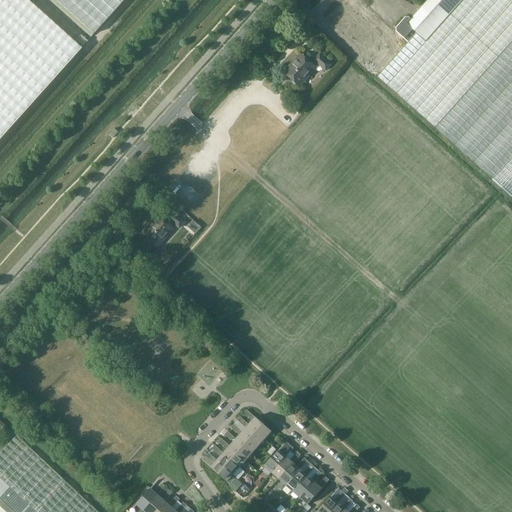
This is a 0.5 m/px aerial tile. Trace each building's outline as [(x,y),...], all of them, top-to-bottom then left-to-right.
[(0,0),(0,138),(80,49),(25,0),(0,0)] [(123,0),(48,0),(90,37),(123,0)] [(511,197),(511,196),(511,0),(445,0),(408,42),(377,77),(417,112),(493,180),(511,197)] [(397,32),(408,42),(445,0),(427,0),(411,19),(409,18),(406,18),(396,28),(397,32)] [(306,53),(303,56),(302,55),(292,66),(291,65),(284,72),(300,87),(317,69),(316,68),(318,65),(326,72),(332,65),(320,53),(313,60),(306,53)] [(114,129),(108,135),(112,139),(118,132),(114,129)] [(141,234),(157,248),(174,229),(173,228),(175,226),(179,230),(184,223),(173,213),(168,219),(172,223),(169,226),(159,217),(149,227),(148,226),(141,234)] [(255,417),(247,410),(243,414),(252,421),(249,424),(265,439),(272,432),(255,417)] [(265,439),(249,424),(240,417),(237,421),(245,428),(242,431),(259,446),(265,439)] [(259,446),(242,431),(234,424),(231,428),(239,435),(236,438),(236,439),(253,453),(259,446)] [(253,453),(236,439),(236,438),(228,431),(224,435),(233,442),(230,446),(246,461),(253,453)] [(97,511),(16,435),(0,451),(0,511),(97,511)] [(246,461),(230,446),(221,438),(218,442),(226,449),(223,453),(240,468),(246,461)] [(240,468),(223,453),(215,445),(212,449),(220,457),(217,460),(234,475),(240,468)] [(264,467),(271,473),(286,457),(294,448),(290,445),(283,453),(279,450),(264,467)] [(286,457),(271,473),(279,480),(293,463),(294,463),(301,455),(297,451),(290,460),(286,457)] [(234,475),(217,460),(209,453),(205,456),(214,464),(210,468),(227,482),(234,475)] [(293,463),(279,480),(286,486),(301,469),(308,461),(304,458),(297,466),(294,463),(293,463)] [(301,469),(286,486),(293,492),(308,476),(315,467),(312,464),(304,472),(301,469)] [(308,476),(293,492),(300,499),(315,482),(322,474),(319,470),(311,479),(308,476)] [(315,482),(300,499),(308,505),(322,488),(329,480),(326,477),(318,485),(315,482)] [(259,488),(263,483),(258,479),(254,483),(259,488)] [(147,492),(143,488),(137,495),(141,499),(136,505),(144,511),(158,495),(166,486),(162,483),(154,491),(151,488),(147,492)] [(330,511),(339,503),(335,500),(343,492),(339,489),(332,497),(331,496),(317,511),(330,511)] [(158,495),(144,511),(155,511),(165,501),(173,493),(169,490),(162,498),(158,495)] [(165,501),(155,511),(168,511),(173,507),(180,499),(176,496),(169,504),(165,501)] [(343,511),(346,509),(353,501),(349,498),(342,506),(339,503),(330,511),(343,511)] [(173,507),(168,511),(181,511),(187,506),(183,502),(176,511),(173,507)]
